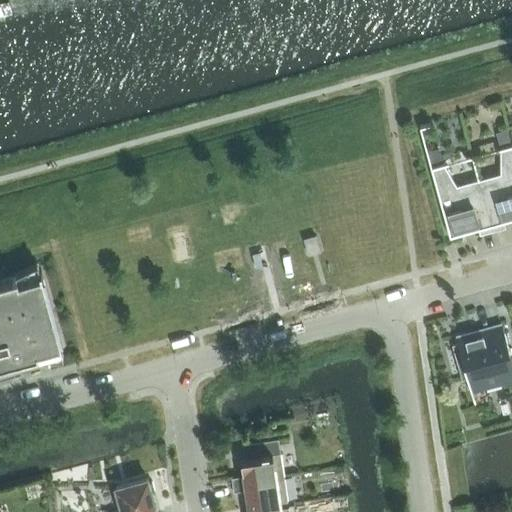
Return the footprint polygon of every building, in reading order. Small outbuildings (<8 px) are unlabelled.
[(506,130),(495,133),(499,147),(510,144),(506,130)] [(500,173),(478,179),(492,230),(505,227),(503,221),(511,218),(511,144),(499,148),(500,173)] [(437,149),(426,152),(429,164),(441,161),(437,149)] [(431,166),(430,166),(449,236),(478,228),(479,234),(492,230),(478,179),(456,185),(444,163),(431,166)] [(320,250),(316,236),(303,239),(308,254),(320,250)] [(0,363),(13,360),(25,357),(38,353),(37,353),(62,346),(41,269),(0,279),(0,363)] [(511,378),(511,362),(502,326),(474,333),(475,337),(451,343),(461,379),(466,377),(474,406),(476,406),(471,390),(511,378)] [(243,475),(244,482),(284,476),(278,437),(242,443),(244,457),(240,458),(242,475),(243,475)] [(284,476),(244,482),(243,475),(242,475),(231,477),(233,491),(245,489),(248,509),(280,504),(279,501),(287,500),(284,476)] [(144,511),(156,509),(151,492),(155,491),(152,481),(148,482),(147,477),(115,486),(120,506),(110,511),(144,511)]
